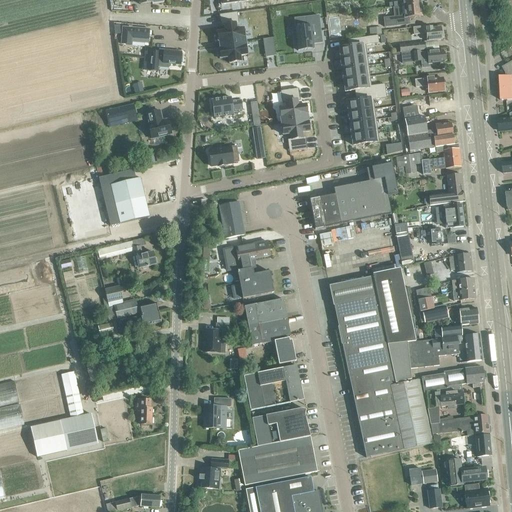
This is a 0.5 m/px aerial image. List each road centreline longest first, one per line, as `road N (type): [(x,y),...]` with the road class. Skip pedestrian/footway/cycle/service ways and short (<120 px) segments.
road 1 (secondary): [(511,431),(466,20)]
road 2 (residential): [(184,192),(327,156),(314,72),(190,84)]
road 3 (unclassified): [(173,511),(184,192)]
road 4 (unclassified): [(350,511),(292,221)]
